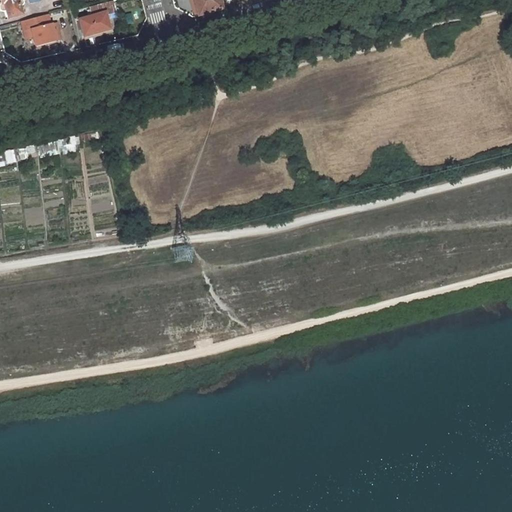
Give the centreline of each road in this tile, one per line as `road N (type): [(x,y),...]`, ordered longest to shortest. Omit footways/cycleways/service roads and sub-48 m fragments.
road 1 (unclassified): [(0,86),(167,47)]
road 2 (unclassified): [(167,47),(301,0)]
